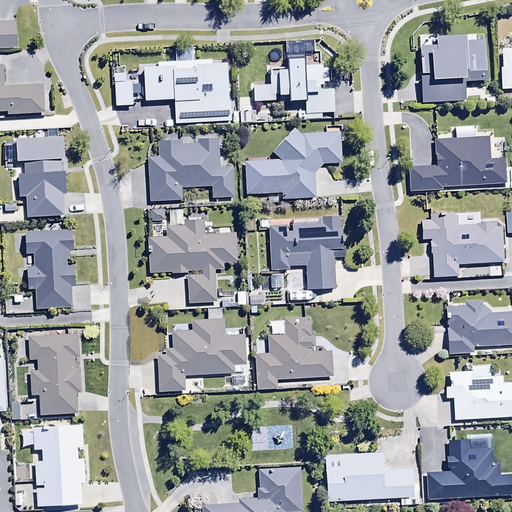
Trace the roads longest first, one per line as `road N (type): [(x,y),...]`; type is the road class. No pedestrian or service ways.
road 1 (residential): [(52,24),(108,182),(117,251),(119,443),(135,511)]
road 2 (residential): [(398,382),(368,19)]
road 3 (residential): [(52,24),(347,5)]
